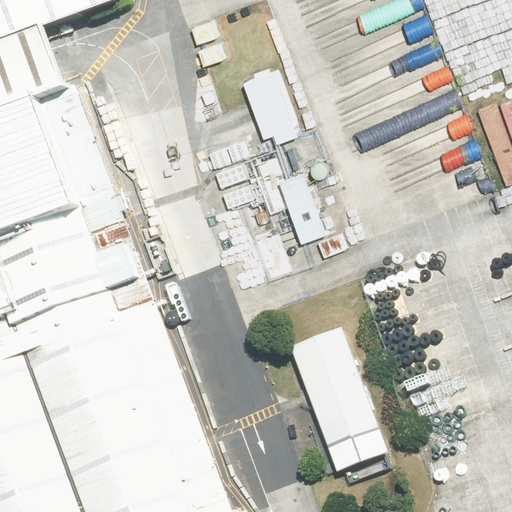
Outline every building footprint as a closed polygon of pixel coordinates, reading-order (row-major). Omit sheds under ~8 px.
[(0,0),(0,69),(70,44),(132,22),(123,0),(0,0)] [(216,19),(194,26),(206,65),(228,58),(216,19)] [(0,132),(90,99),(73,53),(70,44),(0,69),(0,132)] [(279,68),(247,80),(266,133),(275,129),(279,142),(302,133),(279,68)] [(0,267),(7,265),(137,216),(90,99),(0,132),(0,267)] [(304,172),(280,180),(303,243),(327,235),(304,172)] [(248,511),(137,216),(7,265),(100,511),(248,511)] [(230,256),(229,260),(229,263),(230,267),(232,271),(234,274),(236,277),(239,279),(243,281),(246,282),(250,283),(254,283),(258,282),(261,280),(265,278),(268,276),(270,273),(272,269),(273,266),(274,262),(273,258),(273,254),(271,251),(269,247),(267,245),(263,242),(260,240),(256,239),(253,239),(249,239),(245,240),(241,241),(238,243),(235,246),(233,249),(231,252),(230,256)] [(0,511),(100,511),(7,265),(0,267),(0,511)] [(358,321),(296,344),(339,461),(402,439),(358,321)]
